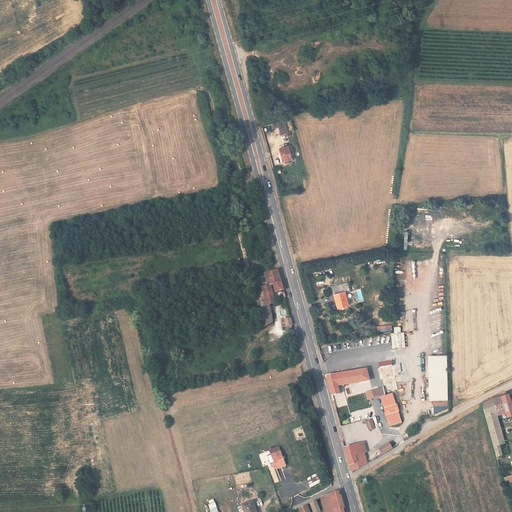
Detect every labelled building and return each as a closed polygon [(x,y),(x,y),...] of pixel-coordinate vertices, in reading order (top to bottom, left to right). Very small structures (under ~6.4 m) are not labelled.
[(272,122),(275,135),(288,133),(285,120),(272,122)] [(286,157),(283,143),(273,146),(277,159),(286,157)] [(258,288),(259,296),(260,301),(254,305),(261,325),(270,321),(266,303),(270,302),(267,287),(270,286),(272,295),(279,293),(274,277),(273,271),(267,272),(260,273),(263,287),(262,287),(258,288)] [(363,293),(365,293),(363,286),(353,289),(357,303),(365,301),(363,293)] [(347,301),(343,287),(332,290),(336,304),(347,301)] [(275,327),(275,330),(284,328),(288,326),(285,317),(281,319),(282,325),(275,327)] [(394,327),(395,333),(392,333),(393,348),(405,347),(404,332),(400,333),(400,327),(394,327)] [(448,400),(446,356),(428,357),(430,401),(448,400)] [(369,378),(367,367),(325,374),(331,396),(340,394),(337,384),(369,378)] [(383,386),(365,392),(367,400),(385,395),(383,386)] [(393,393),(381,397),(390,426),(402,422),(393,393)] [(510,453),(503,423),(507,422),(508,427),(511,425),(511,409),(510,403),(502,405),(485,414),(498,466),(506,463),(504,455),(510,453)] [(369,414),(362,416),(364,427),(372,425),(369,414)] [(362,439),(357,441),(342,445),(349,469),(355,467),(412,436),(410,432),(409,430),(367,454),(362,439)] [(283,469),(278,455),(268,458),(274,472),(283,469)] [(317,473),(307,478),(311,487),(321,483),(317,473)] [(331,493),(320,497),(323,511),(328,511),(337,510),(337,511),(344,511),(343,506),(344,506),(340,494),(339,494),(338,489),(330,492),(331,493)] [(319,508),(316,499),(309,502),(313,511),(319,508)] [(218,511),(216,503),(209,505),(210,511),(218,511)]
